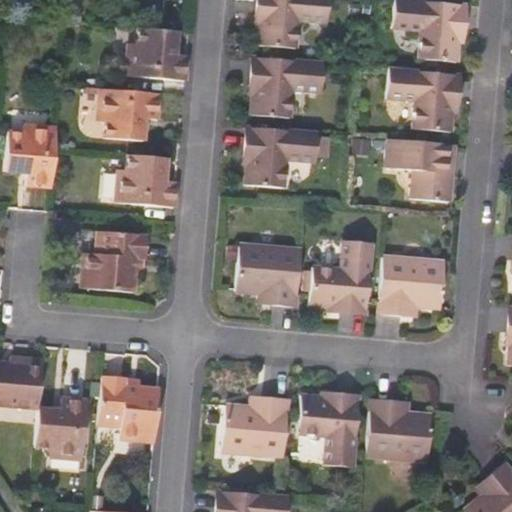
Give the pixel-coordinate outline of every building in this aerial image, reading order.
[(322,23),(323,0),(255,0),(254,25),(256,26),(255,45),(266,46),(293,48),(296,21),(322,23)] [(419,60),(447,61),(457,62),(458,44),(461,43),(464,5),(403,1),(398,0),(397,0),(396,29),(421,32),(419,60)] [(125,57),(122,90),(156,93),(181,95),(183,72),(171,71),(173,47),(135,44),(133,58),(125,57)] [(316,91),(318,63),(264,58),(251,57),(248,92),(249,94),(249,115),(259,115),(287,118),(289,90),(316,91)] [(414,130),(442,132),(450,132),(452,113),(455,112),(458,75),(447,74),(392,69),(390,98),(416,101),(414,130)] [(154,118),(156,93),(122,90),(96,88),(94,120),(100,120),(100,135),(140,139),(142,117),(154,118)] [(27,172),(50,174),(52,148),(53,136),(38,135),(38,125),(4,123),(0,182),(26,185),(27,172)] [(310,153),(312,133),(258,128),(245,127),(241,164),(244,165),(242,185),(253,186),(253,187),(280,188),(283,160),(309,162),(310,153)] [(324,134),(312,133),(310,153),(323,154),(324,134)] [(443,180),(449,180),(453,145),(441,144),(386,139),(384,169),(410,171),(408,200),(441,203),(443,180)] [(114,185),(111,218),(171,222),(173,198),(160,196),(161,174),(123,171),(122,186),(114,185)] [(132,290),(134,269),(135,256),(143,256),(144,235),(95,231),(94,252),(81,252),(78,286),(132,290)] [(266,293),(266,305),(293,306),(294,296),(298,250),(236,245),(232,290),(256,293),(266,293)] [(307,272),(306,297),(306,309),(324,310),(327,313),(363,317),(364,302),(367,250),(340,249),(338,273),(307,272)] [(142,270),(143,256),(135,256),(134,269),(142,270)] [(403,306),(416,307),(437,308),(441,263),(381,257),(376,303),(376,314),(402,316),(403,306)] [(266,293),(256,293),(255,304),(266,305),(266,293)] [(403,306),(402,316),(414,317),(415,315),(416,307),(403,306)] [(0,359),(0,401),(36,404),(40,356),(8,354),(7,360),(0,359)] [(124,377),(100,375),(95,428),(118,430),(117,438),(152,441),(157,388),(138,386),(124,385),(124,377)] [(138,378),(124,377),(124,385),(138,386),(138,378)] [(323,460),(351,463),(356,409),(357,395),(319,392),(319,394),(299,392),(297,411),(295,429),(326,432),(323,460)] [(59,406),(36,404),(32,441),(47,444),(47,452),(80,455),(85,396),(59,393),(59,406)] [(258,407),(259,396),(246,395),(246,406),(258,407)] [(258,407),(246,406),(224,405),(220,450),(281,456),(285,410),(285,399),(259,396),(258,407)] [(396,412),(397,401),(368,399),(367,410),(363,455),(426,460),(430,415),(407,412),(396,412)] [(396,412),(407,412),(407,401),(397,401),(396,412)] [(489,488),(480,496),(463,510),(464,511),(511,511),(511,474),(510,472),(502,463),(485,476),(481,479),(489,488)] [(489,488),(481,479),(472,487),(480,496),(489,488)] [(282,511),(284,496),(278,496),(213,491),(211,511),(282,511)]
